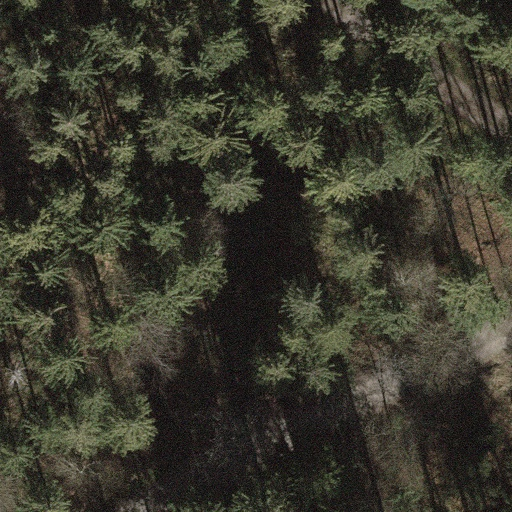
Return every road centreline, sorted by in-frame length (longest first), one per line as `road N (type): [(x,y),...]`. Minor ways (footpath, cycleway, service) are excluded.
road 1 (track): [(143,511),(224,462),(511,323)]
road 2 (track): [(312,0),(511,141)]
